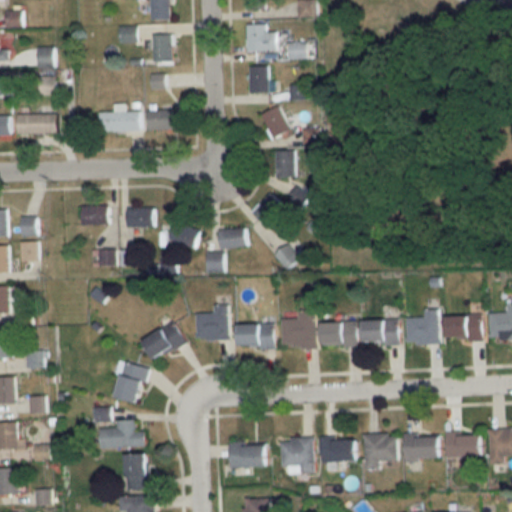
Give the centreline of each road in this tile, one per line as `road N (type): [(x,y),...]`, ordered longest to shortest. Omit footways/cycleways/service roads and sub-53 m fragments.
road 1 (residential): [(200,407),(232,397),(511,383)]
road 2 (residential): [(0,177),(207,164)]
road 3 (residential): [(207,164),(206,0)]
